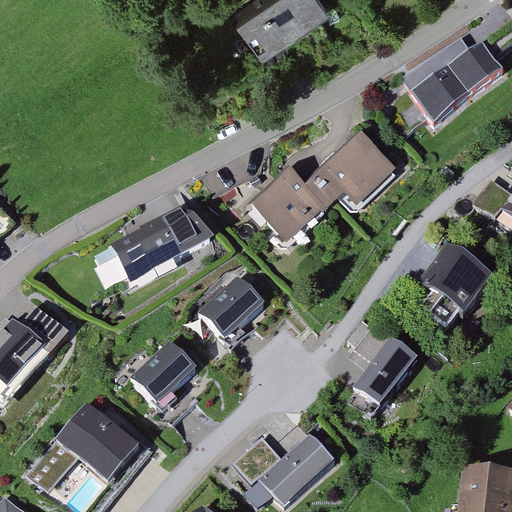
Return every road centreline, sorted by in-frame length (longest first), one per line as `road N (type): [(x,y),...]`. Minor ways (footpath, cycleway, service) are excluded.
road 1 (residential): [(0,288),(53,244),(331,97),(483,0)]
road 2 (residential): [(157,511),(202,459),(311,367),(446,201),(510,153)]
